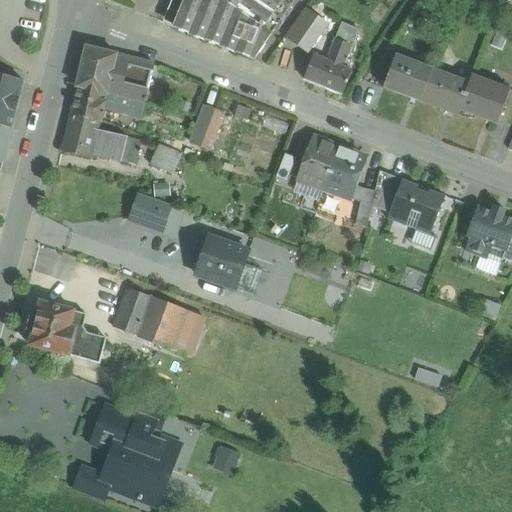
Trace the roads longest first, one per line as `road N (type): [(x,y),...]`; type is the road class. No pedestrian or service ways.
road 1 (residential): [(71,20),(511,182)]
road 2 (residential): [(0,290),(71,20)]
